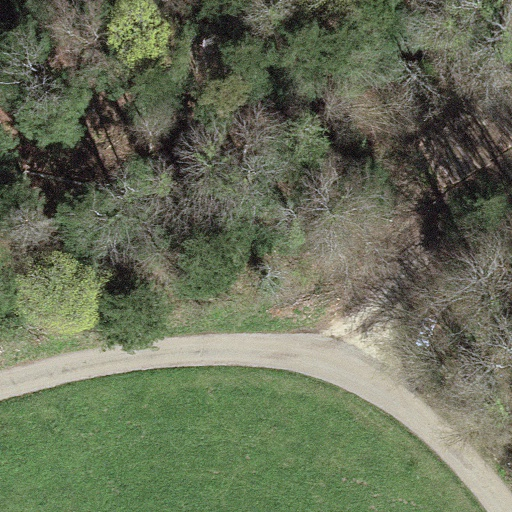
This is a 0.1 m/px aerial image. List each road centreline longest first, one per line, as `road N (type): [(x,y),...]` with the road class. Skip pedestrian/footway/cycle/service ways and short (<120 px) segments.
road 1 (unclassified): [(0,413),(161,368),(302,362),(368,382),(403,403),(502,511)]
road 2 (track): [(511,214),(499,209),(450,252),(368,382)]
